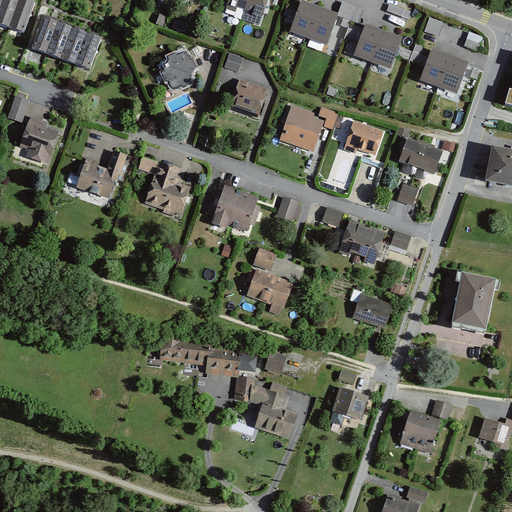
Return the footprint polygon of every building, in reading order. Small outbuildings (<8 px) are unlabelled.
[(3,0),(0,8),(0,23),(10,27),(19,0),(3,0)] [(19,0),(10,27),(24,32),(36,1),(33,0),(19,0)] [(237,7),(245,10),(249,0),(229,0),(226,8),(235,12),(237,7)] [(261,20),(268,0),(249,0),(245,10),(252,13),(250,16),(261,20)] [(322,44),(331,46),(341,17),(359,23),(363,9),(342,2),(339,12),(303,0),(293,32),(311,38),(308,46),(320,50),(322,44)] [(32,47),(47,53),(58,21),(44,16),(32,47)] [(47,53),(61,58),(73,27),(58,21),(47,53)] [(461,26),(457,37),(432,28),(422,56),(451,67),(453,63),(479,72),(488,49),(476,45),(480,33),(461,26)] [(61,58),(76,63),(87,32),(73,27),(61,58)] [(76,63),(90,69),(102,37),(87,32),(76,63)] [(378,35),(368,60),(404,73),(413,48),(378,35)] [(171,80),(174,88),(183,84),(184,86),(194,82),(192,79),(197,67),(198,66),(194,58),(191,59),(187,52),(179,56),(178,54),(171,57),(172,59),(167,71),(165,72),(169,81),(171,80)] [(228,53),(225,68),(240,71),(244,57),(228,53)] [(404,73),(368,60),(360,85),(395,97),(404,73)] [(259,117),(269,89),(241,79),(231,107),(259,117)] [(511,89),(509,89),(503,106),(511,109),(511,89)] [(29,100),(16,96),(9,117),(22,121),(29,100)] [(321,114),(294,106),(283,141),(317,151),(325,126),(335,130),(340,113),(323,107),(321,114)] [(52,156),(59,134),(47,130),(49,122),(31,116),(22,145),(31,148),(27,160),(47,167),(51,156),(52,156)] [(378,154),(385,132),(356,122),(347,149),(358,152),(360,148),(378,154)] [(412,162),(419,165),(427,144),(411,138),(402,161),(411,164),(412,162)] [(424,169),(434,173),(443,151),(427,144),(419,165),(425,167),(424,169)] [(485,179),(511,184),(511,148),(492,144),(485,179)] [(114,198),(129,155),(115,150),(108,169),(99,166),(101,163),(87,159),(78,187),(114,198)] [(139,171),(155,176),(160,161),(144,156),(139,171)] [(181,218),(191,186),(179,182),(184,169),(160,161),(155,176),(146,202),(164,209),(163,212),(181,218)] [(414,204),(418,189),(405,184),(400,199),(414,204)] [(231,224),(233,225),(245,192),(227,186),(215,222),(230,227),(231,224)] [(249,231),(261,198),(245,192),(233,225),(249,231)] [(299,201),(285,197),(279,215),(293,220),(299,201)] [(342,213),(329,209),(324,222),(337,226),(342,213)] [(353,252),(361,255),(371,227),(354,221),(342,253),(351,257),(353,252)] [(377,265),(388,233),(371,227),(361,255),(367,257),(366,261),(377,265)] [(411,236),(398,232),(394,245),(407,249),(411,236)] [(278,254),(261,248),(255,264),(272,270),(278,254)] [(260,298),(267,301),(277,276),(260,269),(248,299),(258,303),(260,298)] [(452,325),(486,332),(495,292),(499,293),(501,284),(458,275),(456,284),(460,284),(452,325)] [(283,316),(296,284),(277,276),(267,301),(274,304),(271,311),(283,316)] [(395,305),(364,294),(356,318),(387,328),(395,305)] [(160,361),(210,365),(211,351),(212,343),(162,339),(160,361)] [(241,353),(211,351),(210,365),(209,375),(239,377),(241,353)] [(288,356),(273,351),(267,368),(282,373),(288,356)] [(358,375),(344,370),(341,379),(355,384),(358,375)] [(253,378),(239,377),(237,400),(251,401),(253,384),(253,378)] [(253,384),(251,401),(264,405),(256,426),(288,438),(297,415),(287,411),(291,399),(253,384)] [(367,396),(341,388),(334,410),(360,419),(367,396)] [(439,402),(435,416),(448,420),(453,406),(439,402)] [(441,421),(412,411),(402,440),(432,450),(441,421)] [(511,429),(511,427),(487,419),(479,439),(505,449),(511,429)] [(410,486),(406,498),(425,504),(428,493),(410,486)] [(418,511),(420,505),(388,494),(382,511),(418,511)]
